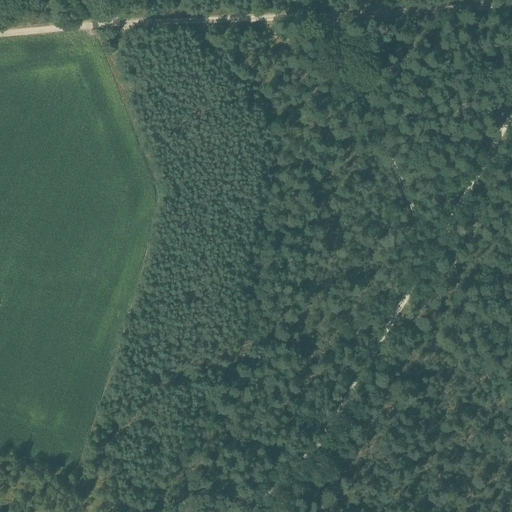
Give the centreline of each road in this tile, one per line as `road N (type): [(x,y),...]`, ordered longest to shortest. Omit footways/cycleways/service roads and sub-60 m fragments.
road 1 (track): [(511,3),(0,34)]
road 2 (track): [(312,447),(511,115)]
road 3 (track): [(335,15),(435,246)]
